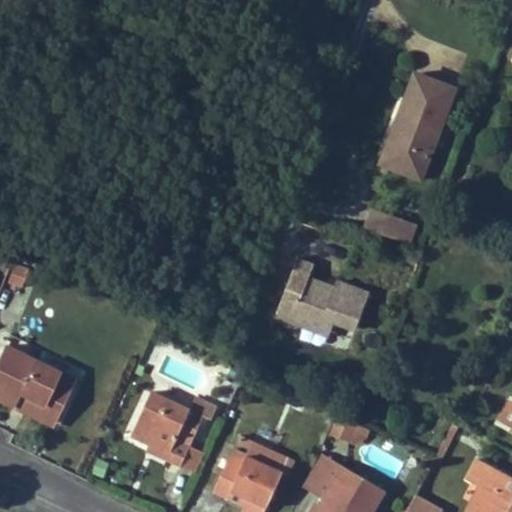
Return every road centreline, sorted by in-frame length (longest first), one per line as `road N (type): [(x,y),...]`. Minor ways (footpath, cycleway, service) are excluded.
road 1 (residential): [(372,0),(300,226)]
road 2 (residential): [(115,511),(0,454)]
